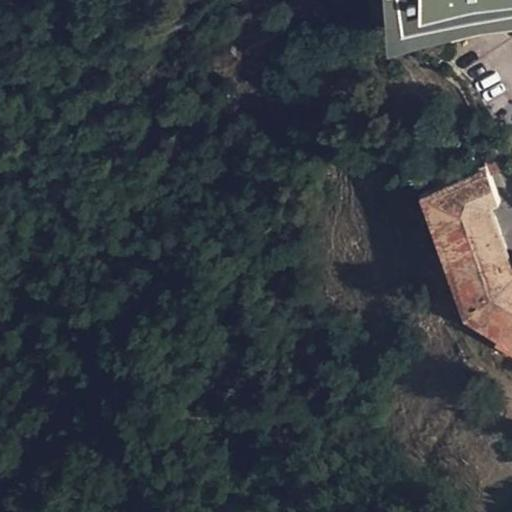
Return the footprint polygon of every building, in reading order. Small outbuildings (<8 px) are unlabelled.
[(455,15),(506,6),(511,5),(511,0),(406,0),(410,21),(455,15)] [(511,29),(511,21),(506,6),(455,15),(453,38),(485,31),(511,29)] [(484,161),(486,169),(489,175),(507,170),(504,161),(497,163),(495,158),(484,161)] [(435,188),(478,302),(509,277),(484,209),(491,206),(499,204),(489,175),(486,169),(435,188)] [(423,192),(467,311),(478,302),(435,188),(423,192)] [(511,264),(511,259),(491,206),(484,209),(509,277),(511,275),(511,264)] [(511,278),(509,277),(478,302),(511,323),(511,278)] [(511,340),(511,323),(478,302),(467,311),(511,340)]
